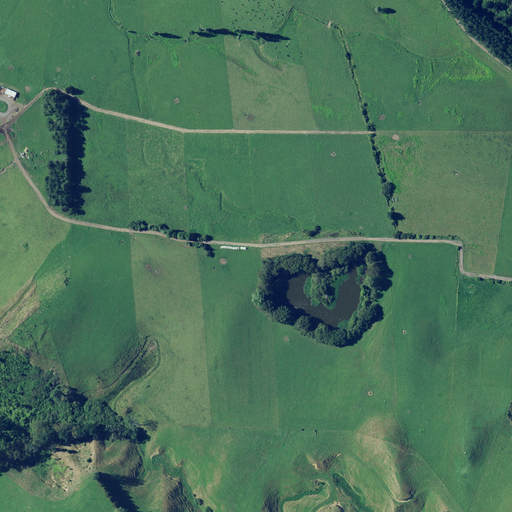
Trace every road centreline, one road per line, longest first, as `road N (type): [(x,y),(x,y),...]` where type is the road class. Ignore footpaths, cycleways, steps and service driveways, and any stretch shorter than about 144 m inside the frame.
road 1 (track): [(511,284),(462,277),(456,245),(446,243),(196,243),(71,224),(20,175),(3,138),(6,125)]
road 2 (track): [(368,132),(184,130),(98,110),(52,89),(6,125)]
